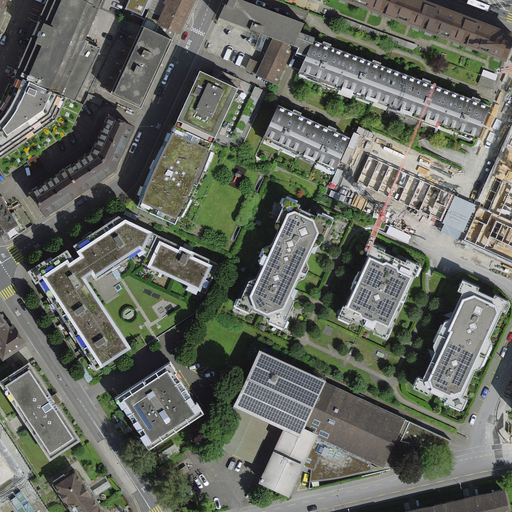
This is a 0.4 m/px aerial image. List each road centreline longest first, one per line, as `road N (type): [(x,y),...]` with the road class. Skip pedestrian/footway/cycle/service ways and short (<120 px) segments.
road 1 (residential): [(0,264),(131,177),(212,0)]
road 2 (residential): [(0,273),(151,511)]
road 3 (residential): [(276,511),(511,457)]
